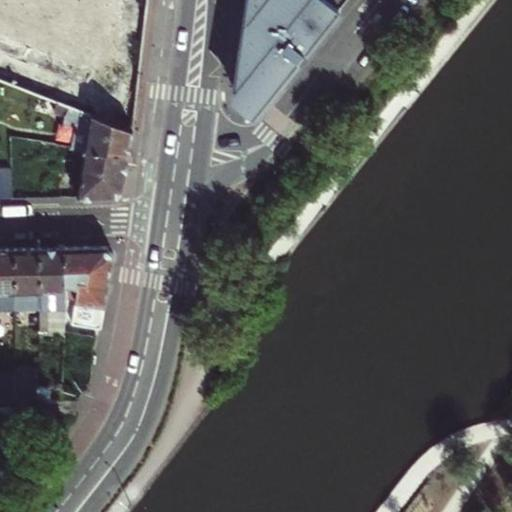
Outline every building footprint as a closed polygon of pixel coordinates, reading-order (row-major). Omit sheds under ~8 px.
[(339,7),(329,0),(252,0),(244,55),(237,96),(259,107),(295,54),(299,57),(339,7)] [(71,147),(85,149),(127,156),(129,142),(131,128),(59,100),(55,111),(65,115),(64,122),(75,125),(71,147)] [(127,156),(85,149),(78,198),(115,197),(123,189),(124,176),(127,156)] [(0,198),(13,199),(12,175),(0,174),(0,198)] [(106,245),(64,247),(64,273),(79,273),(73,323),(100,328),(108,283),(113,253),(106,245)] [(15,248),(14,306),(40,306),(38,247),(27,247),(15,248)] [(40,306),(40,307),(65,306),(64,273),(64,247),(52,247),(38,247),(40,306)] [(3,248),(0,248),(0,307),(14,307),(14,306),(15,248),(3,248)] [(48,311),(40,311),(39,334),(47,334),(48,311)] [(14,379),(14,401),(31,400),(31,376),(14,377),(14,379)] [(14,379),(0,379),(0,400),(14,401),(14,379)] [(69,399),(35,400),(35,413),(68,413),(69,399)]
